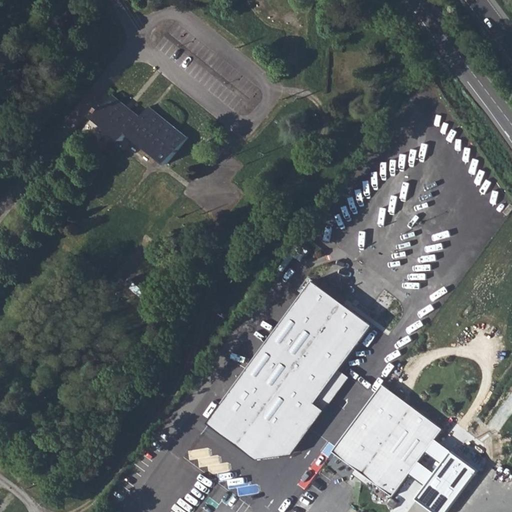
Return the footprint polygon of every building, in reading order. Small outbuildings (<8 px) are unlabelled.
[(167,165),(188,138),(150,106),(140,117),(112,94),(93,118),(121,141),(128,134),(167,165)] [(110,270),(137,236),(111,214),(83,248),(110,270)] [(342,380),(333,374),(299,419),(308,425),(342,380)] [(363,467),(412,398),(383,376),(357,411),(350,421),(333,445),(363,467)] [(444,422),(412,398),(363,467),(393,489),(444,422)] [(345,417),(350,421),(357,411),(352,408),(345,417)]
